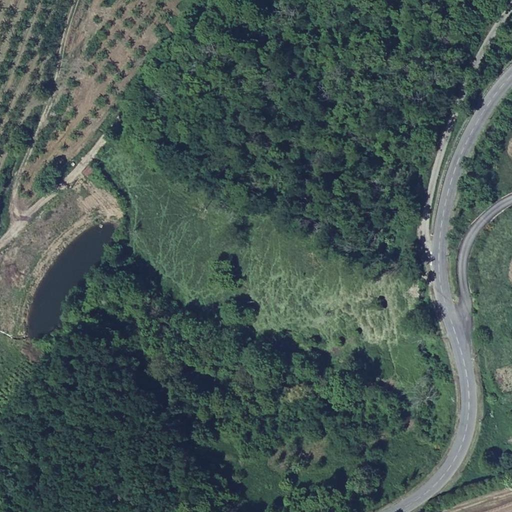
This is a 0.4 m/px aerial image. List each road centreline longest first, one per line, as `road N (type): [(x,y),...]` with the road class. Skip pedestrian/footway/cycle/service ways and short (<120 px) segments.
road 1 (track): [(0,243),(75,170),(221,0)]
road 2 (unclassified): [(441,269),(425,243),(433,181),(471,75),(511,6)]
road 3 (secondary): [(398,511),(431,489),(466,431),(468,382),(450,315)]
road 4 (secondary): [(441,269),(455,166),(511,75)]
road 5 (unclassified): [(450,315),(463,305),(471,236),(511,199)]
